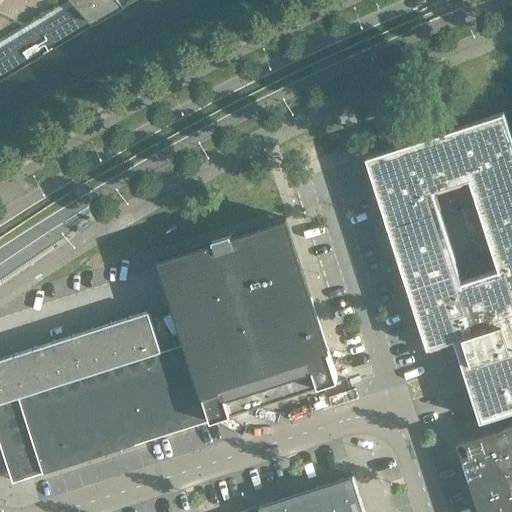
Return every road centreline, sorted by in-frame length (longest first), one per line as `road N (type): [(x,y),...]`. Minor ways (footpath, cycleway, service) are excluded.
road 1 (secondary): [(0,258),(233,122),(511,2)]
road 2 (secondary): [(429,0),(193,110),(0,224)]
road 3 (unclassified): [(432,511),(410,444),(390,420),(356,419),(66,511)]
road 4 (residential): [(0,339),(157,287)]
